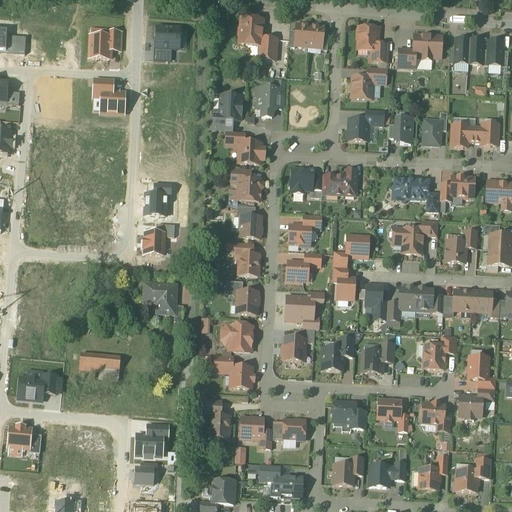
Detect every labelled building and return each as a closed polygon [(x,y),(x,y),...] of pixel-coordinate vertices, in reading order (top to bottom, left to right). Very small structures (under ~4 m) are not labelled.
[(262,23),(241,22),(240,31),(238,32),(238,39),(239,40),(238,47),(259,49),(260,49),(261,41),(262,23)] [(314,28),(305,27),(305,29),(296,28),(295,34),(294,49),(320,51),(321,51),(322,36),(323,30),(313,29),(314,28)] [(377,32),(358,31),(357,33),(356,40),(358,42),(357,53),(371,54),(376,54),(377,48),(377,32)] [(328,37),(322,36),(321,51),(320,51),(320,53),(327,54),(328,37)] [(441,40),(414,38),(413,54),(413,60),(414,60),(421,61),(421,63),(431,63),(431,61),(439,62),(441,40)] [(276,43),(261,41),(260,49),(259,49),(258,63),(275,64),(276,43)] [(469,43),(455,42),(455,51),(454,66),(455,66),(468,67),(469,43)] [(482,44),(469,43),(468,67),(480,68),(481,68),(482,53),(482,44)] [(502,45),(488,44),(488,53),(487,68),(500,69),(501,69),(501,54),(502,45)] [(386,48),(377,48),(376,54),(371,54),(371,65),(386,66),(386,48)] [(413,54),(398,53),(397,71),(413,72),(414,60),(413,60),(413,54)] [(385,73),(367,71),(367,81),(372,81),(372,86),(384,87),(385,73)] [(367,81),(352,80),(352,88),(351,89),(350,94),(351,95),(351,102),(371,103),(372,86),(372,81),(367,81)] [(275,92),(257,91),(256,99),(253,99),(253,107),(258,113),(261,113),(261,120),(271,121),(271,114),(274,114),(275,92)] [(240,100),(220,99),(219,119),(219,122),(231,123),(239,123),(240,100)] [(383,114),(365,113),(364,123),(368,123),(367,128),(382,129),(383,114)] [(231,123),(219,122),(219,119),(214,119),(213,134),(226,135),(230,135),(231,123)] [(411,122),(395,121),(395,128),(394,142),(394,145),(399,145),(399,147),(410,148),(411,122)] [(364,123),(349,122),(347,144),(366,145),(367,128),(368,123),(364,123)] [(439,125),(423,124),(422,148),(439,149),(439,134),(440,125),(439,125)] [(497,128),(481,127),(481,130),(480,146),(480,148),(496,149),(497,128)] [(467,130),(452,129),(451,150),(466,151),(466,145),(467,130)] [(474,130),(467,130),(466,145),(473,146),(474,130)] [(481,130),(474,130),(473,146),(480,146),(481,130)] [(230,135),(226,135),(225,147),(239,148),(239,146),(243,146),(244,136),(230,135)] [(243,146),(239,146),(239,148),(238,167),(259,168),(259,163),(263,163),(264,152),(259,152),(260,147),(243,146)] [(250,173),(232,173),(231,185),(237,186),(237,182),(249,183),(250,173)] [(312,174),(291,173),(291,182),(289,183),(288,190),(290,191),(290,193),(292,193),(292,196),(293,196),(302,196),(302,197),(303,197),(303,194),(311,194),(312,193),(312,178),(312,174)] [(345,180),(322,179),(321,194),(321,197),(355,199),(356,174),(345,173),(345,180)] [(322,179),(312,178),(312,193),(321,194),(322,179)] [(406,183),(394,182),(393,189),(390,192),(393,195),(393,202),(399,202),(403,206),(406,203),(426,204),(427,204),(427,197),(428,184),(413,183),(409,179),(406,183)] [(473,181),(464,181),(463,180),(457,179),(456,180),(451,180),(450,187),(450,200),(451,200),(462,200),(463,202),(468,202),(469,201),(472,201),(473,181)] [(249,183),(237,182),(237,186),(236,192),(238,194),(237,204),(258,205),(259,193),(260,193),(260,192),(262,190),(263,186),(261,183),(260,183),(249,183)] [(511,188),(511,187),(495,187),(495,185),(486,185),(485,204),(511,205),(511,188)] [(450,187),(440,187),(439,198),(439,205),(450,205),(451,200),(450,200),(450,187)] [(439,198),(427,197),(427,204),(426,204),(426,215),(438,216),(439,205),(439,198)] [(255,211),(237,210),(236,221),(240,221),(240,220),(254,221),(255,211)] [(320,219),(303,218),(302,228),(310,229),(309,234),(320,234),(320,219)] [(254,221),(240,220),(240,221),(239,241),(259,242),(260,221),(254,221)] [(437,225),(422,224),(421,233),(422,233),(421,239),(436,240),(437,225)] [(302,228),(295,228),(293,229),(289,229),(288,248),(299,248),(301,247),(309,247),(309,234),(310,229),(302,228)] [(499,228),(484,228),(483,238),(489,239),(489,238),(498,238),(499,228)] [(403,232),(403,233),(393,232),(392,244),(402,244),(401,257),(420,258),(421,239),(422,233),(421,233),(403,232)] [(477,235),(463,234),(462,245),(465,246),(464,251),(476,252),(477,235)] [(498,238),(489,238),(489,239),(487,268),(492,268),(497,268),(508,269),(510,239),(498,238)] [(368,241),(357,240),(353,244),(346,243),(345,256),(345,261),(346,261),(367,262),(368,241)] [(462,245),(446,244),(444,265),(463,267),(464,251),(465,246),(462,245)] [(253,248),(235,247),(234,261),(239,261),(239,258),(252,259),(253,248)] [(345,256),(333,255),(332,271),(345,272),(346,261),(345,261),(345,256)] [(320,257),(304,257),(303,266),(307,267),(307,270),(319,271),(320,257)] [(252,259),(239,258),(239,261),(238,279),(257,280),(258,259),(252,259)] [(303,266),(287,266),(286,284),(306,285),(307,270),(307,267),(303,266)] [(345,272),(332,271),(331,286),(337,286),(337,281),(346,282),(346,272),(345,272)] [(346,282),(337,281),(337,286),(336,302),(352,303),(353,282),(346,282)] [(242,285),(225,284),(224,298),(237,299),(238,295),(242,295),(242,285)] [(176,289),(148,288),(148,298),(149,298),(149,305),(157,305),(157,317),(174,318),(175,318),(175,309),(176,289)] [(381,290),(365,289),(365,297),(364,297),(364,302),(365,302),(364,310),(375,310),(380,311),(380,305),(381,290)] [(411,293),(399,292),(398,306),(398,312),(399,312),(414,313),(415,291),(411,291),(411,293)] [(431,294),(419,293),(419,291),(415,291),(414,313),(429,314),(430,314),(431,298),(431,294)] [(466,295),(453,294),(453,300),(452,314),(453,314),(470,315),(471,294),(466,294),(466,295)] [(491,296),(476,295),(476,294),(471,294),(470,315),(487,316),(490,316),(491,302),(491,296)] [(242,295),(238,295),(237,299),(237,306),(239,306),(238,317),(255,318),(256,296),(242,295)] [(443,299),(431,298),(430,314),(429,314),(429,316),(442,317),(443,299)] [(453,300),(443,299),(442,317),(452,318),(453,314),(452,314),(453,300)] [(307,301),(286,300),(284,325),(292,325),(292,326),(299,326),(299,325),(303,326),(310,326),(310,321),(311,306),(322,307),(323,302),(307,301)] [(499,303),(491,302),(490,316),(487,316),(487,320),(498,321),(498,320),(499,303)] [(506,303),(499,303),(498,320),(507,320),(507,315),(505,314),(506,303)] [(380,311),(375,310),(375,323),(386,324),(386,306),(380,305),(380,311)] [(398,306),(386,306),(386,324),(398,324),(399,312),(398,312),(398,306)] [(184,309),(175,309),(175,318),(174,318),(174,325),(183,325),(184,309)] [(318,322),(310,321),(310,326),(310,333),(314,333),(317,333),(318,322)] [(251,330),(230,329),(230,330),(226,330),(222,334),(222,339),(225,343),(229,343),(229,355),(250,356),(251,330)] [(302,333),(297,332),(297,342),(304,343),(304,346),(313,347),(314,333),(310,333),(302,333)] [(455,340),(441,340),(441,350),(444,350),(444,356),(454,357),(455,340)] [(297,342),(283,342),(282,364),(300,365),(301,356),(303,356),(304,346),(304,343),(297,342)] [(353,343),(337,342),(337,352),(343,353),(342,360),(353,361),(353,343)] [(393,348),(379,347),(378,356),(382,356),(381,366),(392,366),(393,348)] [(441,350),(424,349),(422,372),(443,373),(444,356),(444,350),(441,350)] [(337,352),(322,352),(321,373),(341,374),(342,360),(343,353),(337,352)] [(378,356),(362,355),(361,376),(381,377),(381,366),(382,356),(378,356)] [(120,359),(81,356),(79,372),(119,375),(120,359)] [(232,361),(214,360),(213,376),(230,377),(231,370),(232,361)] [(488,361),(469,360),(467,362),(467,367),(468,368),(468,382),(477,383),(487,383),(487,381),(488,361)] [(231,370),(230,377),(230,391),(250,392),(251,371),(231,370)] [(495,381),(487,381),(487,383),(477,383),(477,392),(494,393),(495,381)] [(494,393),(477,392),(477,401),(481,401),(481,405),(493,405),(494,393)] [(477,401),(459,400),(458,419),(465,419),(465,423),(473,424),(473,420),(480,420),(481,405),(481,401),(477,401)] [(221,404),(196,403),(195,420),(210,421),(210,420),(220,420),(221,404)] [(399,405),(378,404),(377,422),(384,423),(384,425),(391,425),(391,423),(398,423),(399,419),(399,405)] [(355,406),(333,405),(332,413),(330,414),(330,417),(332,420),(332,425),(350,426),(354,427),(354,415),(355,406)] [(439,407),(430,406),(430,407),(422,407),(422,409),(420,410),(419,417),(421,420),(421,427),(436,428),(441,428),(442,417),(443,408),(439,408),(439,407)] [(366,415),(354,415),(354,427),(350,426),(349,432),(365,433),(366,415)] [(451,418),(442,417),(441,428),(436,428),(436,435),(443,436),(449,436),(451,418)] [(408,419),(399,419),(398,423),(398,435),(407,435),(408,419)] [(220,420),(210,420),(210,421),(209,441),(227,442),(228,421),(220,420)] [(262,423),(240,422),(239,442),(259,443),(261,444),(262,434),(262,423)] [(304,425),(283,424),(283,426),(282,443),(283,443),(303,444),(304,425)] [(283,426),(272,425),(271,435),(271,444),(283,444),(283,443),(282,443),(283,426)] [(271,435),(262,434),(261,444),(259,443),(258,452),(271,453),(271,444),(271,435)] [(449,436),(443,436),(442,453),(449,454),(449,447),(449,446),(450,446),(449,436)] [(244,455),(235,455),(234,466),(244,467),(244,455)] [(448,460),(436,460),(435,473),(438,473),(438,478),(447,478),(448,460)] [(363,462),(350,461),(349,469),(353,469),(352,478),(362,479),(363,462)] [(490,464),(475,464),(475,475),(478,475),(478,482),(490,482),(490,464)] [(405,467),(395,466),(394,481),(394,484),(404,484),(405,467)] [(349,469),(333,468),(332,488),(352,489),(352,478),(353,469),(349,469)] [(259,469),(251,469),(251,477),(259,477),(259,469)] [(290,481),(289,479),(278,479),(277,477),(277,470),(259,469),(259,477),(259,483),(273,484),(272,499),(300,501),(301,481),(290,481)] [(389,470),(369,469),(368,490),(388,491),(388,481),(394,481),(394,472),(389,471),(389,470)] [(435,473),(419,472),(418,493),(437,494),(438,478),(438,473),(435,473)] [(475,475),(456,474),(455,495),(475,496),(475,492),(478,489),(478,482),(478,475),(475,475)] [(234,484),(212,483),(211,506),(211,507),(216,507),(232,508),(234,484)]
